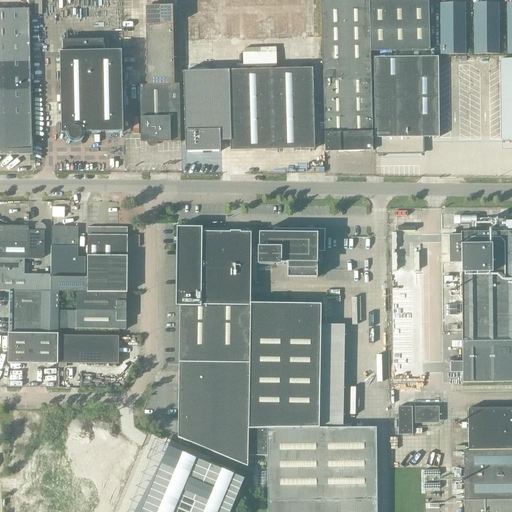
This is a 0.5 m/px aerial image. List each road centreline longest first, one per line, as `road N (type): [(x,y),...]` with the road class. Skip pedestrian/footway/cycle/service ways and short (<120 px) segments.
road 1 (unclassified): [(147,184),(511,185)]
road 2 (unclassified): [(0,399),(116,398),(146,375),(147,184)]
road 3 (unclassified): [(0,184),(147,184)]
